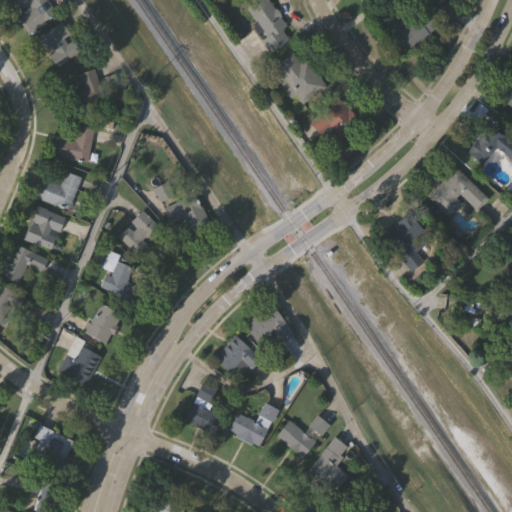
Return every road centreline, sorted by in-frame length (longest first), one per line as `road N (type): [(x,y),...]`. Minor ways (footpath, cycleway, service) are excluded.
road 1 (tertiary): [(486,0),(440,82),(391,141),(210,277),(170,321),(131,381),(80,511)]
road 2 (tertiary): [(107,511),(155,385),(186,340),(224,299),(365,200),(429,135),(508,0)]
road 3 (residential): [(275,511),(183,458),(57,402),(0,361)]
road 4 (residential): [(412,118),(339,43),(316,0)]
road 5 (residential): [(0,193),(22,124),(0,62)]
